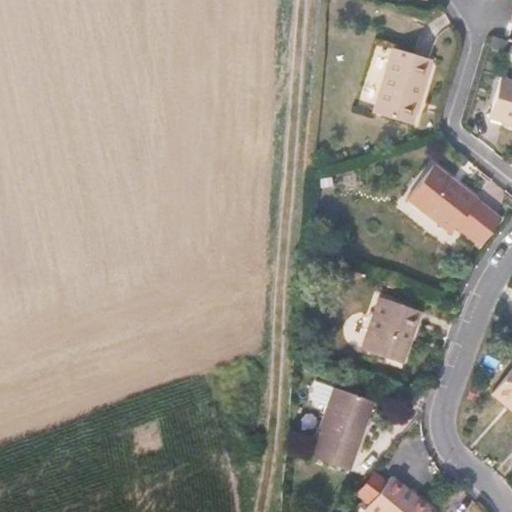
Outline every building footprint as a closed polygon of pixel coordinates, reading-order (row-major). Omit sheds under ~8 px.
[(411,119),(429,57),(392,46),(372,107),(411,119)] [(511,120),(511,77),(502,75),(490,114),(511,120)] [(502,216),(454,180),(431,163),(406,196),(451,229),(456,223),(483,243),(502,216)] [(404,361),(421,308),(380,295),(364,347),(404,361)] [(511,407),(511,368),(493,393),(511,407)] [(351,465),(373,398),(334,385),(312,453),(351,465)] [(431,511),(390,476),(363,508),(368,511),(431,511)]
